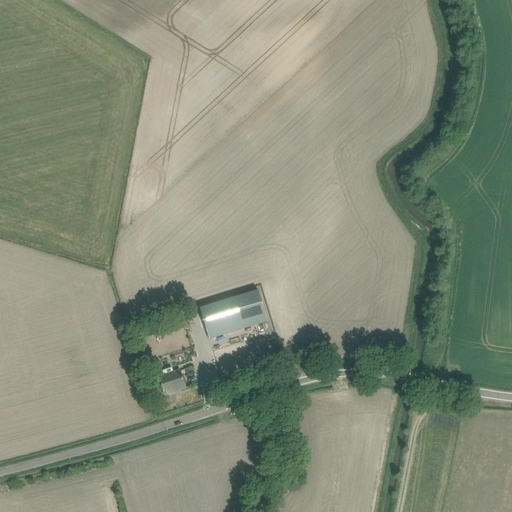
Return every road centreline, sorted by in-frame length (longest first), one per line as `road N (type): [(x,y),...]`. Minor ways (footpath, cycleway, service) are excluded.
road 1 (unclassified): [(511,397),(388,372),(345,372),(0,472)]
road 2 (track): [(433,382),(454,232),(417,184),(466,124),(472,53),(459,0)]
road 3 (track): [(446,386),(416,422),(399,511)]
